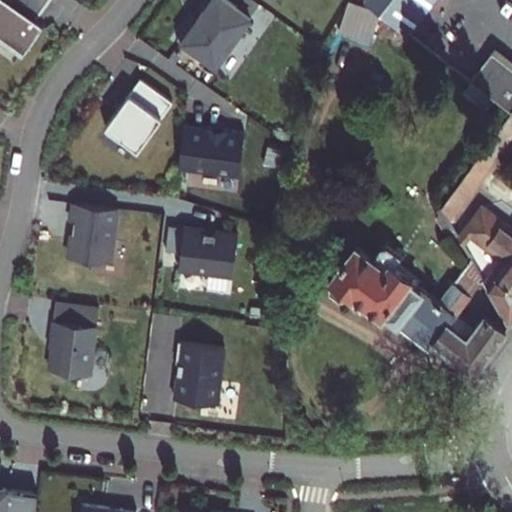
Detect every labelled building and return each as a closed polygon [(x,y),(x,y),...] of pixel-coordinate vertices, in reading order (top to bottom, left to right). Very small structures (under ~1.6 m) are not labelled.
[(50,0),(0,0),(0,32),(21,48),(20,50),(24,53),(44,24),(37,19),(50,0)] [(250,15),(228,0),(203,0),(199,6),(203,8),(196,18),(192,16),(177,38),(216,65),(250,15)] [(376,18),(402,36),(428,0),(361,0),(359,6),(376,18)] [(345,6),(333,36),(364,48),(376,18),(345,6)] [(468,81),(509,112),(511,108),(511,59),(495,46),(468,81)] [(174,101),(142,78),(107,127),(139,150),(174,101)] [(452,217),(511,140),(511,115),(439,207),(452,217)] [(213,127),(186,124),(181,166),(241,174),(246,131),(225,129),(225,132),(213,131),(213,127)] [(112,262),(119,207),(76,202),(73,221),(76,221),(71,257),(112,262)] [(507,255),(486,283),(488,286),(510,324),(511,320),(511,231),(482,208),(470,226),(507,255)] [(428,344),(432,340),(481,274),(469,253),(439,289),(380,247),(391,232),(376,221),(365,236),(358,232),(328,275),(334,280),(331,287),(361,308),(366,301),(380,311),(384,306),(396,315),(393,320),(428,344)] [(182,252),(185,228),(170,226),(168,251),(182,252)] [(182,252),(181,268),(235,275),(240,232),(217,230),(217,232),(206,231),(207,229),(185,226),(185,228),(182,252)] [(481,274),(432,340),(476,369),(508,326),(476,304),(488,286),(486,283),(481,274)] [(58,300),(55,320),(81,323),(83,304),(58,300)] [(83,304),(81,323),(100,326),(102,306),(83,304)] [(270,306),(254,305),(253,319),(269,320),(270,306)] [(81,323),(55,320),(53,337),(56,337),(52,370),(94,374),(100,326),(81,323)] [(182,362),(178,398),(222,403),(228,346),(182,340),(180,362),(182,362)] [(0,511),(39,511),(41,493),(0,488),(0,511)] [(141,511),(141,510),(87,503),(85,511),(141,511)]
